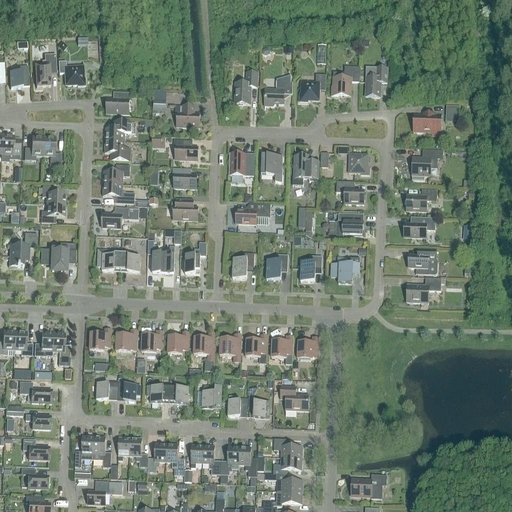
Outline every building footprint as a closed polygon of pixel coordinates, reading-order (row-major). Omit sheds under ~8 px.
[(68,48),(62,43),(57,48),(63,53),(68,48)] [(50,75),(57,75),(55,56),(44,56),(45,62),(42,62),(42,68),(35,68),(36,89),(50,88),(50,75)] [(77,88),(85,88),(85,79),(84,79),(83,68),(66,68),(65,62),(58,63),(59,75),(65,75),(65,87),(77,87),(77,88)] [(22,88),(29,88),(28,67),(18,68),(19,73),(10,74),(10,91),(21,90),(22,88)] [(344,68),(344,74),(333,74),(332,88),(331,88),(331,97),(351,98),(351,83),(359,84),(360,68),(344,68)] [(366,79),(366,99),(379,99),(380,85),(387,85),(387,70),(376,69),(376,70),(367,70),(367,79),(366,79)] [(257,89),(258,75),(246,74),(246,85),(235,85),(234,106),(237,106),(237,108),(243,108),(243,106),(250,107),(251,89),(257,89)] [(325,92),(326,76),(316,76),(315,84),(301,83),(300,94),(299,94),(298,104),(308,104),(308,102),(319,103),(319,92),(325,92)] [(276,91),(265,91),(265,107),(273,108),(275,106),(283,106),(284,96),(292,96),(292,84),(290,84),(291,77),(290,77),(277,81),(276,81),(276,91)] [(131,102),(132,94),(113,93),(113,101),(108,101),(108,115),(128,116),(129,102),(131,102)] [(166,101),(154,101),(153,113),(165,114),(166,101)] [(176,129),(197,129),(198,116),(193,116),(194,108),(175,107),(175,116),(177,116),(176,129)] [(459,124),(460,108),(446,107),(445,123),(459,124)] [(440,137),(441,115),(432,115),(432,117),(414,117),(413,133),(431,134),(431,137),(440,137)] [(136,124),(112,124),(112,131),(106,130),(105,143),(124,143),(124,135),(135,136),(136,124)] [(8,163),(8,161),(19,162),(20,149),(13,149),(14,137),(2,137),(1,156),(1,163),(8,163)] [(43,158),(44,139),(32,138),(31,150),(24,150),(24,162),(35,162),(36,157),(43,158)] [(164,139),(152,138),(151,148),(164,149),(164,139)] [(56,139),(44,139),(43,158),(50,158),(49,167),(61,168),(61,155),(55,155),(56,139)] [(196,162),(196,149),(192,149),(192,142),(174,141),(173,149),(176,149),(175,162),(196,162)] [(124,143),(105,143),(105,155),(116,155),(116,162),(130,163),(130,151),(124,151),(124,143)] [(342,146),(341,154),(349,154),(349,147),(342,146)] [(442,161),(443,152),(422,151),(422,159),(412,159),(411,181),(424,182),(424,178),(430,178),(430,171),(437,171),(437,161),(442,161)] [(328,170),(329,155),(321,154),(320,169),(328,170)] [(229,176),(229,177),(232,177),(231,184),(242,184),(242,177),(253,178),(253,177),(253,157),(254,157),(254,156),(229,155),(229,156),(230,156),(229,176)] [(282,184),(283,157),(261,156),(261,164),(260,164),(260,169),(261,169),(261,177),(275,177),(275,184),(281,184),(282,184)] [(369,177),(369,168),(368,168),(368,156),(349,156),(348,175),(360,175),(360,177),(369,177)] [(310,167),(310,158),(295,158),(294,179),(293,179),(293,187),(303,188),(303,180),(309,180),(309,184),(317,184),(318,168),(310,167)] [(104,173),(103,186),(122,186),(123,178),(129,179),(130,167),(116,167),(116,174),(104,173)] [(194,191),(195,178),(191,177),(191,171),(172,170),(172,177),(174,177),(174,190),(194,191)] [(363,206),(364,194),(354,194),(354,184),(336,183),(336,194),(345,194),(344,206),(363,206)] [(122,186),(103,186),(103,198),(115,198),(114,205),(134,206),(135,195),(122,194),(122,186)] [(47,199),(46,206),(66,207),(66,195),(54,195),(54,188),(42,188),(42,199),(47,199)] [(436,203),(437,192),(421,191),(421,198),(407,198),(406,213),(426,213),(426,203),(436,203)] [(196,223),(196,209),(192,209),(192,201),(172,201),(171,209),(174,209),(173,222),(196,223)] [(249,205),(249,212),(236,211),(236,226),(256,227),(256,219),(270,219),(270,205),(249,205)] [(66,207),(46,206),(46,213),(41,213),(41,225),(53,225),(53,218),(65,219),(66,207)] [(102,216),(102,230),(121,230),(122,221),(138,222),(139,211),(115,210),(115,216),(102,216)] [(362,238),(363,224),(360,224),(360,216),(338,215),(338,223),(336,224),(335,237),(337,239),(343,239),(343,237),(362,238)] [(435,233),(435,220),(410,219),(410,226),(406,226),(405,239),(426,240),(426,232),(435,233)] [(37,250),(37,236),(24,235),(24,247),(10,247),(10,260),(8,260),(8,268),(23,269),(24,263),(29,264),(29,249),(37,250)] [(153,275),(163,276),(164,255),(158,255),(158,248),(154,247),(154,242),(148,242),(148,257),(153,257),(153,275)] [(327,243),(319,243),(319,252),(326,252),(327,243)] [(185,276),(200,277),(200,258),(206,258),(206,245),(199,245),(199,251),(194,251),(194,257),(186,257),(185,276)] [(41,266),(52,266),(52,272),(66,273),(66,265),(74,265),(75,246),(61,246),(60,252),(41,251),(41,266)] [(174,276),(174,248),(170,248),(169,255),(164,255),(163,276),(174,276)] [(436,261),(436,252),(418,251),(417,257),(408,257),(408,270),(416,270),(416,276),(435,277),(437,276),(438,263),(436,261)] [(121,271),(121,255),(99,254),(98,255),(97,268),(98,269),(102,269),(102,273),(112,274),(114,272),(121,272),(121,271)] [(139,275),(140,258),(131,258),(131,255),(121,255),(121,260),(121,271),(127,271),(127,273),(129,274),(139,275)] [(253,269),(254,255),(241,255),(241,261),(233,261),(232,281),(245,281),(246,279),(247,269),(253,269)] [(287,271),(288,257),(275,256),(275,262),(267,262),(266,282),(279,282),(280,281),(281,270),(287,271)] [(321,272),(322,258),(309,257),(309,264),(301,263),(300,283),(313,284),(314,282),(315,272),(321,272)] [(331,278),(338,279),(338,285),(350,285),(352,284),(353,273),(359,274),(360,259),(347,259),(347,265),(339,265),(331,265),(331,278)] [(441,285),(441,280),(425,279),(425,287),(407,287),(406,304),(428,305),(429,293),(441,293),(441,285)] [(110,350),(111,331),(105,331),(105,336),(90,335),(89,352),(104,353),(104,349),(110,350)] [(14,352),(15,333),(3,332),(3,344),(0,344),(0,356),(7,357),(7,352),(14,352)] [(136,353),(137,332),(131,332),(131,337),(116,336),(115,353),(130,354),(130,353),(136,353)] [(27,333),(15,333),(14,352),(21,352),(21,358),(32,358),(33,346),(26,345),(27,333)] [(162,352),(163,333),(157,333),(157,338),(142,337),(141,354),(156,355),(156,352),(162,352)] [(52,354),(53,334),(41,334),(41,346),(35,346),(34,358),(52,359),(52,354)] [(52,354),(59,354),(58,368),(70,368),(71,347),(64,347),(65,335),(53,334),(52,354)] [(188,353),(188,334),(183,334),(183,339),(168,338),(167,355),(182,356),(182,353),(188,353)] [(194,339),(193,356),(208,357),(207,362),(205,362),(204,373),(213,373),(214,363),(215,335),(214,335),(210,335),(209,335),(209,340),(194,339)] [(240,365),(241,336),(235,336),(235,337),(235,341),(220,340),(219,357),(234,358),(233,364),(240,365)] [(266,366),(267,337),(261,337),(261,338),(261,342),(246,341),(245,358),(260,359),(259,365),(266,366)] [(271,359),(285,360),(285,367),(292,367),(293,338),(286,338),(286,339),(287,339),(287,343),(272,342),(271,359)] [(318,360),(319,340),(312,339),(312,340),(313,340),(313,344),(298,343),(297,361),(312,361),(312,360),(318,360)] [(107,403),(108,401),(117,401),(118,389),(118,384),(106,383),(106,386),(97,385),(96,402),(107,403)] [(32,391),(32,384),(20,384),(19,396),(31,396),(31,405),(51,406),(52,392),(32,391)] [(117,401),(124,402),(125,403),(136,404),(136,398),(141,398),(141,388),(127,387),(128,384),(118,384),(118,389),(117,401)] [(151,399),(150,405),(161,405),(162,403),(169,404),(170,392),(170,386),(160,386),(160,388),(146,388),(146,399),(151,399)] [(169,404),(176,404),(177,406),(188,406),(188,390),(179,389),(180,387),(170,386),(170,392),(169,404)] [(221,409),(222,389),(212,388),(204,387),(203,393),(202,410),(212,410),(214,409),(214,408),(221,409)] [(296,389),(281,388),(280,401),(286,401),(285,412),(308,413),(308,397),(295,397),(296,389)] [(229,398),(228,402),(228,419),(238,419),(240,418),(246,418),(247,401),(238,400),(238,398),(229,398)] [(270,404),(266,404),(257,404),(257,401),(247,401),(246,418),(253,418),(255,420),(270,421),(270,404)] [(23,410),(6,409),(5,417),(23,418),(23,410)] [(50,418),(25,417),(25,423),(32,423),(32,431),(50,432),(50,418)] [(81,469),(81,464),(81,461),(93,462),(94,439),(82,438),(81,453),(75,453),(74,469),(81,469)] [(105,454),(105,439),(94,439),(93,462),(102,462),(102,470),(111,470),(111,467),(111,455),(105,454)] [(123,458),(129,458),(130,440),(118,440),(118,458),(118,463),(122,463),(123,458)] [(142,441),(130,440),(129,458),(136,458),(136,463),(139,463),(138,470),(147,470),(148,460),(148,456),(141,456),(142,441)] [(49,463),(49,449),(35,448),(35,442),(23,441),(23,453),(29,453),(29,462),(49,463)] [(281,452),(281,460),(301,461),(302,449),(289,448),(289,441),(274,441),(273,452),(281,452)] [(147,470),(147,474),(156,475),(156,469),(159,469),(159,464),(166,464),(166,446),(155,446),(154,460),(148,460),(147,470)] [(177,462),(178,447),(166,446),(166,464),(173,464),(172,469),(175,469),(175,477),(183,478),(184,462),(177,462)] [(191,447),(190,465),(191,465),(190,470),(195,470),(195,465),(202,465),(203,448),(191,447)] [(214,463),(215,448),(203,448),(202,465),(209,466),(209,471),(211,471),(211,477),(220,477),(221,463),(214,463)] [(232,467),(239,467),(239,449),(228,449),(227,463),(221,463),(220,477),(229,477),(229,474),(232,474),(232,467)] [(257,465),(250,464),(251,450),(239,449),(239,467),(245,467),(245,472),(248,472),(248,479),(250,479),(250,487),(255,487),(256,479),(257,465)] [(301,472),(301,461),(281,460),(281,466),(273,466),(273,476),(288,477),(288,472),(301,472)] [(47,492),(48,477),(35,477),(35,471),(21,470),(21,477),(28,477),(27,491),(47,492)] [(192,472),(184,472),(184,484),(192,485),(192,472)] [(282,494),(302,495),(302,483),(287,482),(288,477),(273,476),(273,477),(257,476),(257,482),(277,482),(277,493),(282,494)] [(352,482),(351,498),(370,499),(370,501),(381,501),(382,488),(386,488),(387,477),(371,476),(371,482),(352,482)] [(95,483),(95,494),(88,493),(88,507),(105,507),(106,496),(122,497),(122,484),(109,484),(109,483),(95,483)] [(302,495),(282,494),(281,505),(301,506),(302,495)] [(44,498),(26,498),(25,505),(29,505),(28,511),(49,511),(49,505),(44,505),(44,498)] [(224,511),(225,500),(216,500),(215,511),(235,511),(224,511)]
